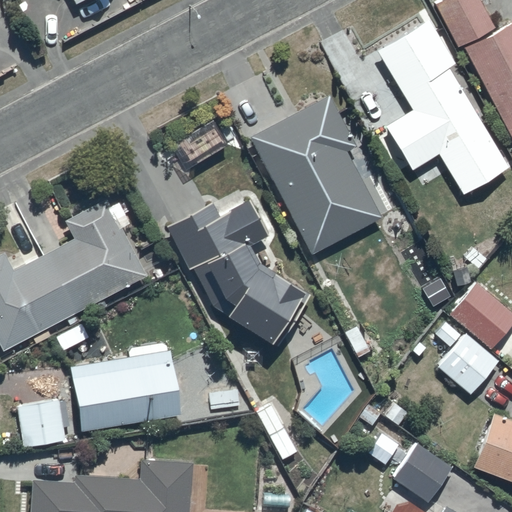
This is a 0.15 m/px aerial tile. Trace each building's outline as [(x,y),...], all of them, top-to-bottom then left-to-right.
[(446,0),(432,7),(453,50),(492,31),(476,0),(446,0)] [(410,115),(385,129),(410,173),(437,157),(460,198),(506,172),(448,70),(452,68),(428,25),(376,55),(410,115)] [(511,25),(463,51),(510,142),(511,141),(511,25)] [(327,100),(251,137),(304,247),(376,212),(361,181),(358,182),(346,156),(352,153),(327,100)] [(209,192),(164,217),(191,269),(195,267),(212,301),(276,338),(308,284),(298,277),(301,273),(271,256),(269,261),(258,253),(248,237),(270,225),(246,183),(214,201),(209,192)] [(0,246),(0,341),(0,342),(145,268),(106,190),(64,211),(74,230),(12,262),(4,244),(0,246)] [(488,340),(511,311),(511,307),(472,275),(446,306),(488,340)] [(442,315),(431,327),(449,342),(434,359),(467,387),(495,354),(462,326),(459,330),(442,315)] [(127,345),(67,356),(79,422),(178,404),(166,335),(126,342),(127,345)] [(55,392),(13,400),(20,439),(62,431),(55,392)] [(295,444),(269,397),(250,408),(276,454),(295,444)] [(511,411),(490,403),(470,455),(511,471),(511,411)] [(389,470),(423,495),(449,459),(414,434),(389,470)] [(30,471),(26,511),(186,511),(190,456),(140,453),(139,470),(74,466),(73,474),(30,471)] [(470,511),(442,496),(433,511),(470,511)] [(319,511),(302,502),(295,511),(319,511)]
